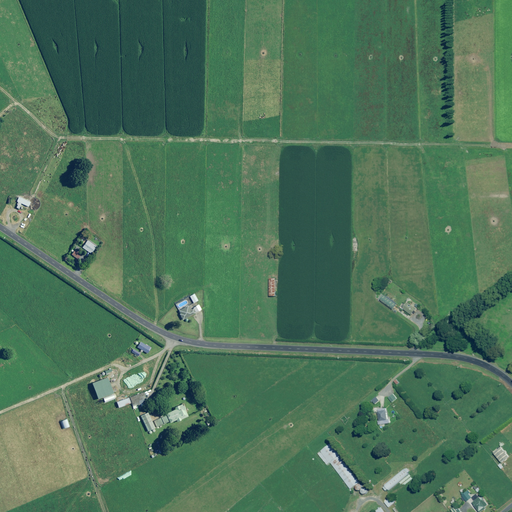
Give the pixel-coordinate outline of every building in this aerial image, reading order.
[(16,208),(19,209),(19,208),(22,209),(23,208),(20,207),(21,204),(28,207),(30,203),(19,197),(17,202),(18,203),(17,205),(14,204),(14,206),(16,207),(16,208)] [(96,246),(87,241),(82,248),(91,254),(96,246)] [(83,251),(77,247),(71,255),(77,259),(83,251)] [(198,301),(194,294),(190,297),(193,303),(198,301)] [(388,298),(382,294),(378,299),(393,310),(397,304),(388,297),(388,298)] [(416,309),(408,303),(407,304),(405,310),(412,315),(416,309)] [(188,306),(179,312),(180,313),(179,314),(183,320),(195,313),(193,309),(190,311),(188,306)] [(151,348),(140,342),(137,348),(141,350),(141,352),(142,352),(143,351),(148,354),(151,348)] [(135,354),(134,356),(136,357),(137,356),(138,357),(140,353),(131,348),(129,351),(135,354)] [(106,378),(91,384),(97,400),(112,394),(106,378)] [(145,399),(144,393),(130,398),(134,409),(137,408),(136,406),(140,405),(139,401),(145,399)] [(397,399),(393,394),(389,398),(392,403),(397,399)] [(113,395),(103,398),(105,403),(115,399),(113,395)] [(131,404),(129,398),(117,403),(119,408),(131,404)] [(169,422),(170,424),(176,421),(177,423),(182,421),(182,420),(188,417),(183,404),(175,408),(176,410),(166,414),(167,417),(169,422)] [(388,417),(387,409),(378,410),(380,421),(379,421),(379,425),(391,423),(390,417),(388,417)] [(155,428),(148,413),(141,416),(148,432),(155,428)] [(169,422),(167,417),(154,422),(157,428),(169,422)] [(70,427),(67,420),(61,422),(63,429),(70,427)] [(321,451),(318,454),(326,465),(330,462),(351,490),(360,483),(340,456),(341,455),(341,454),(332,443),(321,451)] [(509,457),(501,448),(498,450),(497,449),(493,452),(502,463),(509,457)] [(384,488),(387,492),(409,474),(408,473),(410,471),(408,469),(406,470),(405,469),(385,485),(386,486),(384,488)] [(471,493),(469,491),(462,496),(464,498),(462,499),(464,502),(466,500),(467,502),(472,498),(469,494),(471,493)] [(488,505),(482,496),(473,503),(479,511),(481,511),(486,509),(485,507),(488,505)] [(397,502),(393,497),(391,499),(385,503),(389,508),(397,502)]
